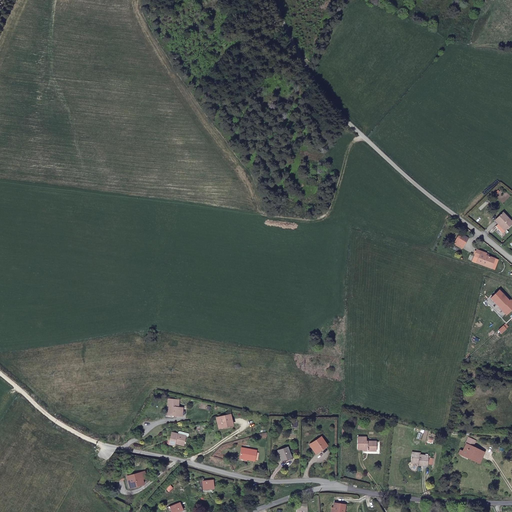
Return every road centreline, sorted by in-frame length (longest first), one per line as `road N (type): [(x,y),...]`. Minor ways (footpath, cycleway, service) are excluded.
road 1 (track): [(364,137),(350,144),(333,206),(319,219),(0,178)]
road 2 (residential): [(271,0),(327,99),(511,260)]
road 3 (residential): [(333,486),(269,481),(109,446)]
road 4 (residential): [(333,486),(380,499),(511,498)]
road 5 (track): [(0,370),(76,435),(109,446)]
